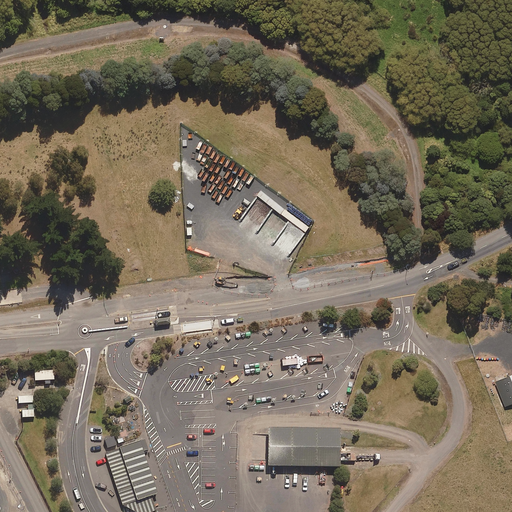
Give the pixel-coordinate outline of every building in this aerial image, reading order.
[(207,246),(208,240),(191,236),(187,248),(218,257),(220,250),(207,246)] [(223,388),(238,374),(226,361),(211,375),(223,388)] [(34,379),(53,379),(53,369),(34,370),(34,379)] [(511,373),(495,380),(505,406),(511,403),(511,373)] [(17,395),(17,403),(27,403),(27,409),(21,409),(21,417),(33,417),(32,395),(17,395)] [(343,427),(271,426),(270,463),(342,464),(343,427)] [(103,451),(121,505),(138,511),(146,511),(155,509),(150,494),(156,492),(138,439),(103,451)]
